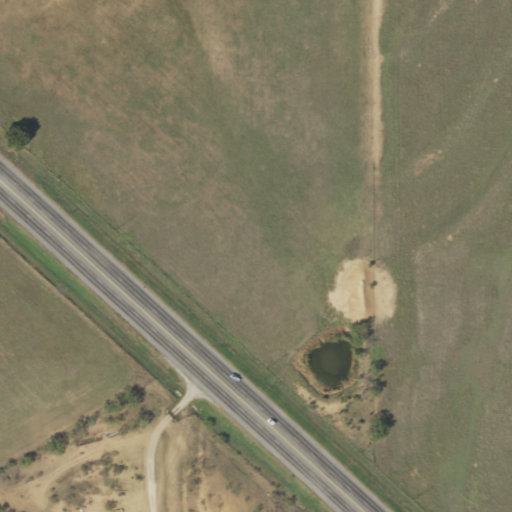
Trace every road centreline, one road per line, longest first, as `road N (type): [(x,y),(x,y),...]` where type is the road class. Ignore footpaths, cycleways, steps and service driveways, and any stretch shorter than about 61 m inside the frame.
road 1 (trunk): [(205,374),(0,188)]
road 2 (trunk): [(355,511),(205,374)]
road 3 (residential): [(88,511),(116,457),(153,432),(206,441)]
road 4 (residential): [(187,511),(206,441),(205,374)]
